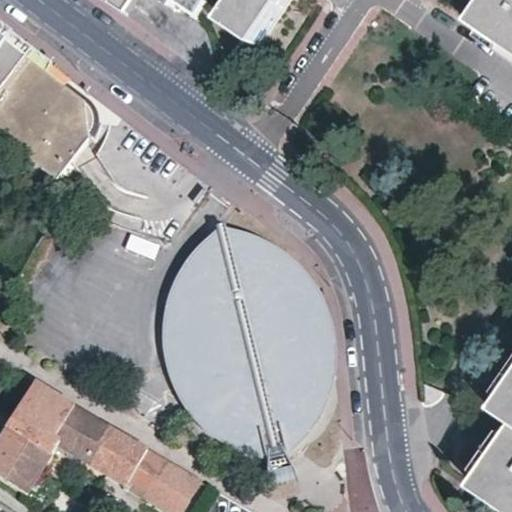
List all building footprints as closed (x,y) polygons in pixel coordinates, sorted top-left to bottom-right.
[(108,0),(122,10),(129,0),(108,0)] [(175,0),(198,15),(207,0),(244,0),(229,23),(258,41),(285,0),(175,0)] [(511,0),(495,0),(492,5),(484,0),(474,0),(466,13),(480,22),(478,25),(511,47),(511,0)] [(0,137),(55,179),(84,141),(90,133),(93,130),(94,126),(95,123),(95,118),(95,115),(92,107),(89,104),(86,101),(80,97),(0,37),(0,137)] [(281,248),(258,236),(233,228),(219,227),(206,238),(192,253),(182,267),(172,285),(163,314),(161,334),(162,355),(171,384),(183,407),(202,430),(227,449),(254,460),(268,463),(286,459),(311,434),(324,410),(332,390),(336,367),(335,342),(331,322),(325,300),(312,279),(298,262),(281,248)] [(52,395),(36,386),(0,442),(0,479),(28,496),(58,448),(124,487),(123,489),(127,492),(129,489),(168,511),(182,511),(201,481),(52,395)] [(511,395),(500,413),(511,420),(511,440),(478,489),(511,511),(511,395)] [(268,472),(268,486),(296,478),(286,459),(268,463),(268,472)]
